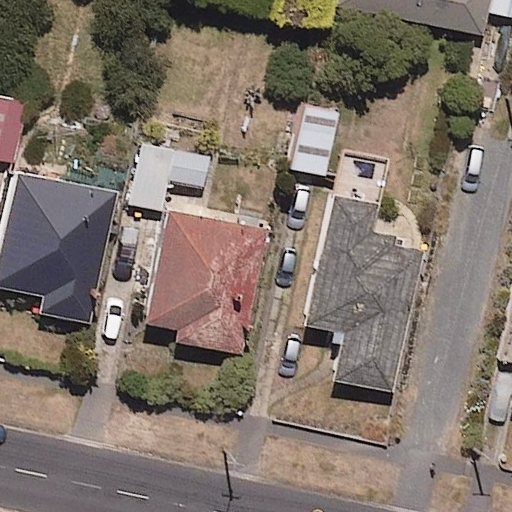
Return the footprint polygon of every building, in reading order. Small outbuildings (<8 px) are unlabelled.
[(511,0),(352,0),(479,28),(484,6),(511,12),(511,0)] [(0,153),(12,156),(25,95),(0,90),(0,153)] [(335,105),(300,99),(289,163),(323,169),(335,105)] [(206,148),(137,137),(127,197),(159,203),(164,176),(200,182),(206,148)] [(114,184),(11,161),(0,211),(0,277),(40,287),(36,305),(85,316),(114,184)] [(371,196),(329,187),(302,314),(343,323),(332,372),(389,384),(418,246),(363,234),(371,196)] [(264,223),(165,202),(139,326),(238,346),(264,223)]
